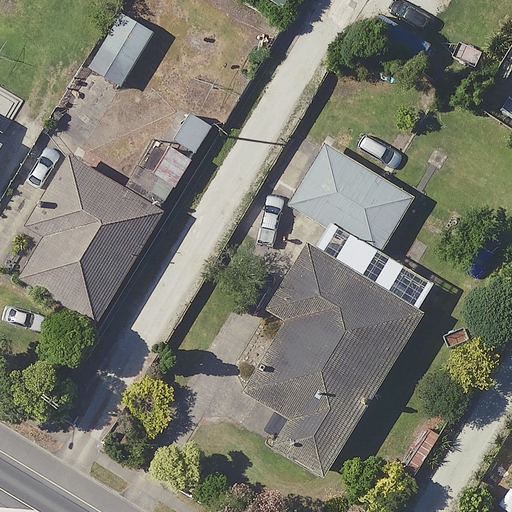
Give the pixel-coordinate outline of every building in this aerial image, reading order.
[(296,0),(270,0),(288,12),(296,0)] [(158,34),(127,15),(100,61),(130,80),(158,34)] [(0,171),(12,152),(0,144),(0,171)] [(421,198),(326,147),(292,210),(329,230),(281,320),(297,329),(257,402),(297,424),(280,455),(336,485),(442,289),(387,260),(421,198)] [(174,220),(80,166),(41,235),(56,244),(32,287),(111,332),(174,220)] [(511,454),(501,474),(511,479),(511,454)] [(486,511),(465,500),(457,511),(486,511)]
